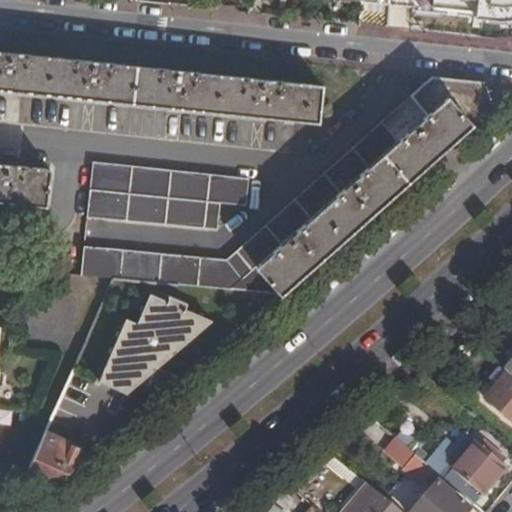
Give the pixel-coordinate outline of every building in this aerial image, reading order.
[(467,0),(462,14),(485,24),(495,0),(467,0)] [(0,46),(0,82),(317,116),(320,78),(0,46)] [(225,258),(86,243),(82,272),(114,276),(275,294),(492,101),(486,76),(433,69),(225,258)] [(0,159),(0,195),(46,200),(50,164),(0,159)] [(249,175),(94,160),(88,212),(217,226),(220,199),(247,202),(249,175)] [(136,319),(126,314),(97,377),(121,390),(130,373),(135,376),(143,362),(149,364),(156,351),(163,354),(171,338),(179,341),(187,326),(194,329),(201,313),(183,306),(186,301),(168,293),(165,298),(150,291),(136,319)] [(511,356),(501,370),(511,378),(511,356)] [(484,400),(511,423),(511,378),(501,370),(494,363),(484,375),(497,385),(484,400)] [(81,444),(47,430),(26,478),(46,487),(72,467),(81,444)] [(425,464),(434,471),(474,506),(506,467),(465,434),(456,443),(449,438),(425,464)] [(407,469),(425,483),(434,471),(425,464),(416,456),(407,469)] [(467,511),(470,509),(438,483),(414,511),(467,511)] [(254,511),(267,511),(270,508),(284,488),(254,511)] [(352,511),(348,508),(344,511),(400,511),(372,488),(352,511)]
